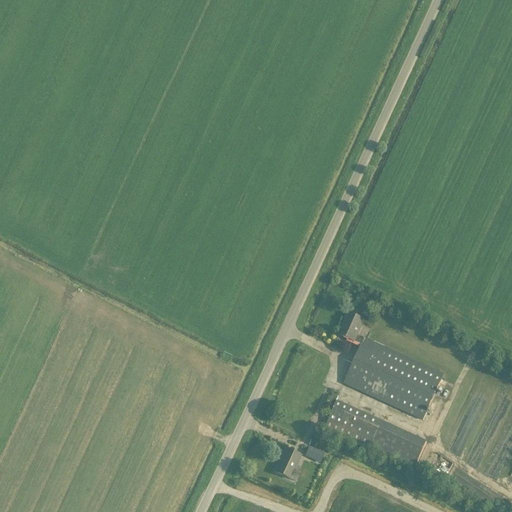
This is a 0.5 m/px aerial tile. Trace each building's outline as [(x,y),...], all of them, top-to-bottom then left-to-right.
[(349,315),(339,336),(362,346),(344,385),(423,421),(444,376),(365,339),(365,340),(358,337),(364,322),(349,315)] [(333,395),(328,406),(333,409),(338,397),(333,395)] [(337,402),(324,431),(369,452),(372,447),(416,467),(427,443),(337,402)] [(309,447),(305,457),(320,464),(325,454),(309,447)] [(286,450),(275,474),(290,480),(301,457),(286,450)] [(429,468),(426,474),(436,480),(440,475),(429,468)]
